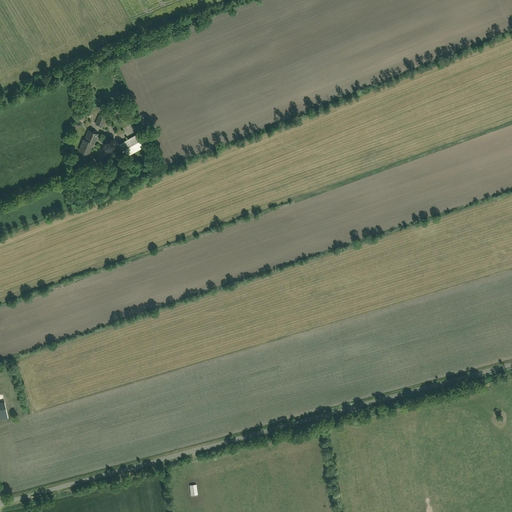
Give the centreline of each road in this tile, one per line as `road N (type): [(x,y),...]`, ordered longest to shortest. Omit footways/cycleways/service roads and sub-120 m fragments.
road 1 (residential): [(0,502),(511,363)]
road 2 (unknown): [(0,205),(120,154)]
